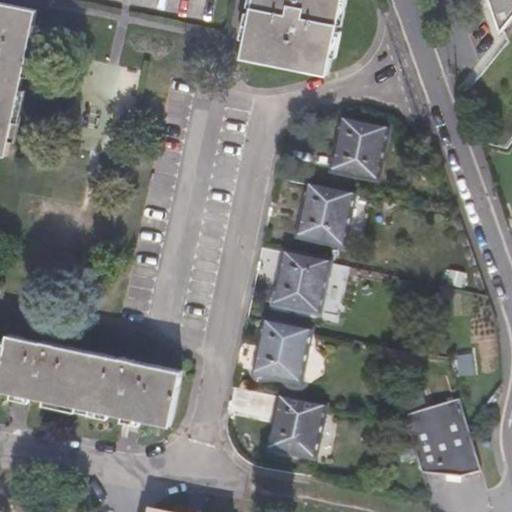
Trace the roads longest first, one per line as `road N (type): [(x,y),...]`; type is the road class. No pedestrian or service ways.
road 1 (residential): [(386,73),(273,108),(192,474)]
road 2 (residential): [(405,0),(511,302)]
road 3 (residential): [(192,474),(132,474),(0,450)]
